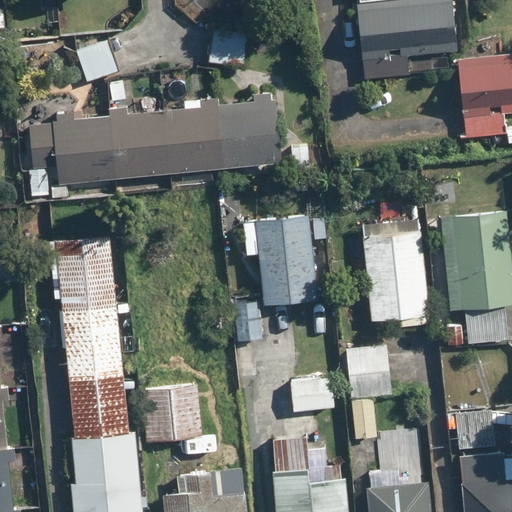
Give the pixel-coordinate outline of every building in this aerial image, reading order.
[(450,50),(446,0),(363,0),(353,1),(360,80),(410,76),(408,54),(450,50)] [(511,55),(504,56),(502,28),(481,30),(483,58),(454,60),(460,136),(502,132),(502,127),(500,111),(511,110),(511,55)] [(211,32),(207,65),(246,69),(250,36),(211,32)] [(70,52),(81,84),(115,72),(104,40),(70,52)] [(114,199),(113,179),(281,167),(277,101),(23,118),(27,166),(42,165),(43,183),(75,181),(76,201),(114,199)] [(511,306),(504,214),(434,220),(445,344),(501,339),(498,308),(511,306)] [(304,215),(238,220),(243,276),(257,275),(259,299),(310,295),(304,215)] [(389,329),(424,326),(415,219),(356,224),(365,325),(388,323),(389,329)] [(52,239),(70,511),(136,511),(131,433),(122,433),(109,236),(52,239)] [(255,302),(230,303),(232,343),(257,342),(255,302)] [(17,511),(17,504),(8,505),(4,462),(13,461),(11,444),(3,445),(0,418),(0,403),(5,403),(3,384),(0,384),(0,339),(0,333),(0,511),(17,511)] [(336,344),(338,398),(347,397),(349,439),(373,438),(371,396),(389,395),(387,342),(336,344)] [(330,378),(289,381),(291,413),(332,410),(330,378)] [(199,385),(139,389),(143,443),(203,439),(199,385)] [(487,411),(449,414),(452,449),(490,446),(487,411)] [(198,470),(196,451),(152,455),(157,511),(241,511),(240,489),(211,492),(209,469),(198,470)] [(495,453),(455,456),(460,511),(511,511),(511,457),(496,459),(495,453)] [(303,464),(265,467),(269,511),(344,511),(342,481),(305,485),(303,464)] [(430,511),(428,480),(361,483),(362,511),(430,511)]
